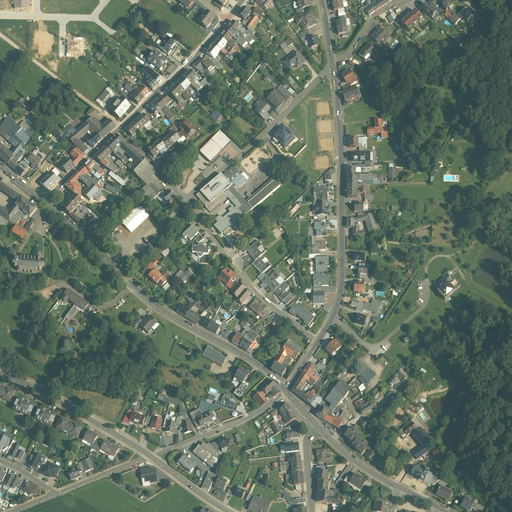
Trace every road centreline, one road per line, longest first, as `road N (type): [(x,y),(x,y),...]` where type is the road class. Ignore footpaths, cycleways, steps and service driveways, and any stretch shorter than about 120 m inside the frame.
road 1 (secondary): [(286,392),(250,360),(141,296),(44,201)]
road 2 (tertiary): [(334,63),(343,286),(320,341)]
road 3 (residential): [(182,202),(334,63)]
road 4 (residential): [(151,457),(0,373)]
road 5 (residential): [(229,19),(117,131)]
road 6 (track): [(0,33),(119,128)]
road 7 (residential): [(286,392),(250,418),(151,457)]
road 8 (residential): [(230,261),(262,299),(320,341)]
